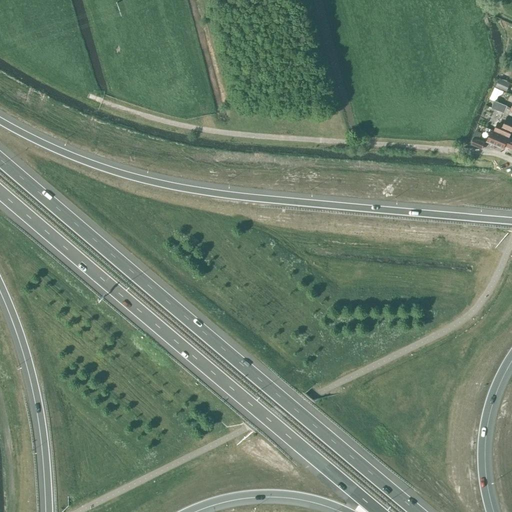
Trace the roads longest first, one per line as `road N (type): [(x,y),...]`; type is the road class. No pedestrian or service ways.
road 1 (motorway): [(416,511),(0,158)]
road 2 (motorway): [(511,220),(334,207),(134,176),(0,119)]
road 3 (motorway): [(0,194),(377,511)]
road 4 (motorway): [(0,287),(40,413),(47,511)]
road 5 (motorway): [(188,511),(251,494),(296,496),(346,511)]
road 6 (motorway): [(490,511),(483,429),(511,357)]
